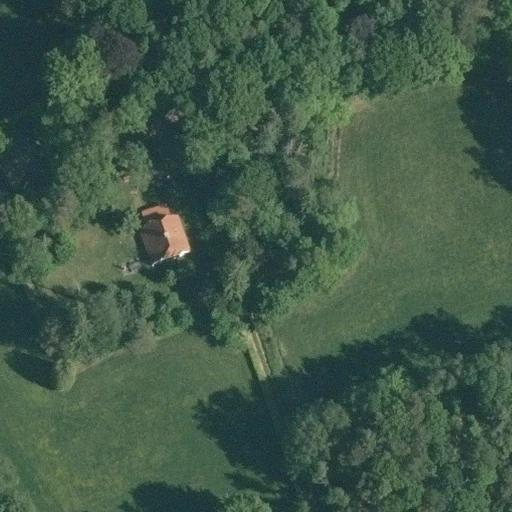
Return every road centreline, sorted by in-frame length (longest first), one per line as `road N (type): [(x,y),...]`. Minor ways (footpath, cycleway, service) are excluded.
road 1 (track): [(291,54),(325,132),(337,244),(324,275),(248,323),(313,511)]
road 2 (track): [(37,0),(141,114),(158,146),(183,110),(178,55),(197,27),(291,54)]
